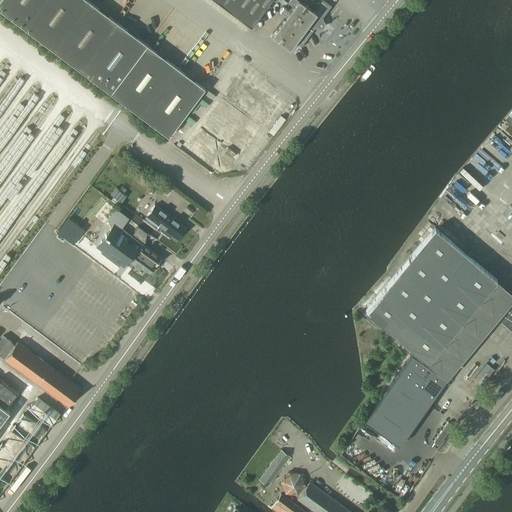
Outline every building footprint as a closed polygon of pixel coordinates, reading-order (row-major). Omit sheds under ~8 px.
[(0,0),(0,9),(82,71),(168,136),(204,87),(118,22),(88,0),(0,0)] [(331,5),(326,1),(324,0),(215,0),(251,27),(269,3),(270,0),(274,0),(276,2),(277,0),(285,0),(293,5),(289,10),(284,6),(279,13),(284,16),(283,18),(272,34),(290,48),(294,42),(300,47),(331,5)] [(238,76),(216,105),(242,124),(253,133),(275,103),(238,76)] [(216,105),(208,116),(245,143),(253,133),(242,124),(216,105)] [(208,116),(200,126),(237,154),(245,143),(208,116)] [(200,126),(192,137),(229,164),(237,154),(200,126)] [(192,137),(184,148),(221,175),(229,164),(192,137)] [(117,187),(111,194),(114,197),(112,200),(116,203),(119,200),(121,202),(122,202),(127,195),(124,193),(119,189),(117,187)] [(155,205),(147,214),(160,225),(158,228),(170,238),(173,234),(178,238),(186,228),(155,205)] [(115,209),(109,218),(114,222),(118,225),(122,228),(122,227),(128,219),(129,218),(116,208),(115,209)] [(102,240),(101,241),(102,242),(112,249),(109,253),(124,264),(133,252),(134,253),(135,254),(131,260),(130,262),(134,265),(136,263),(150,273),(156,265),(138,252),(136,251),(135,250),(141,242),(140,241),(132,235),(122,227),(122,228),(118,225),(117,227),(113,224),(113,225),(111,228),(110,229),(107,234),(106,234),(105,235),(106,235),(102,240)] [(138,226),(132,235),(140,241),(146,232),(138,226)] [(423,241),(366,310),(428,362),(486,293),(423,241)] [(141,242),(135,250),(136,251),(138,252),(156,265),(162,257),(144,245),(144,244),(141,242)] [(511,295),(497,282),(488,293),(500,304),(492,313),(497,318),(511,331),(511,295)] [(0,353),(1,355),(5,358),(15,345),(11,342),(3,336),(0,340),(0,353)] [(5,358),(69,406),(81,389),(17,342),(15,345),(5,358)] [(412,353),(382,396),(416,420),(446,378),(412,353)] [(0,423),(10,410),(8,408),(19,393),(0,379),(0,423)] [(382,396),(365,420),(399,444),(416,420),(382,396)] [(30,407),(52,423),(59,414),(38,397),(30,407)] [(422,414),(419,418),(438,432),(441,427),(422,414)] [(259,479),(268,485),(290,456),(281,449),(259,479)] [(288,471),(281,481),(286,492),(297,493),(305,484),(300,473),(288,471)] [(316,511),(352,511),(310,481),(297,498),(316,511)] [(307,511),(281,493),(272,506),(279,511),(307,511)]
